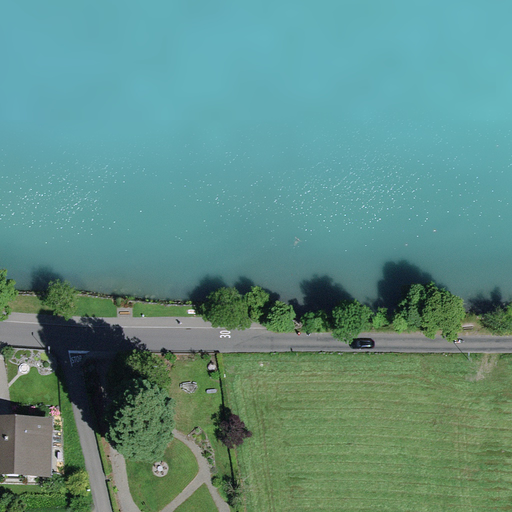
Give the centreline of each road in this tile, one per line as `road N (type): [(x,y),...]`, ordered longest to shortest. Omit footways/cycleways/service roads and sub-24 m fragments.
road 1 (unclassified): [(511,347),(57,339)]
road 2 (residential): [(57,339),(99,511)]
